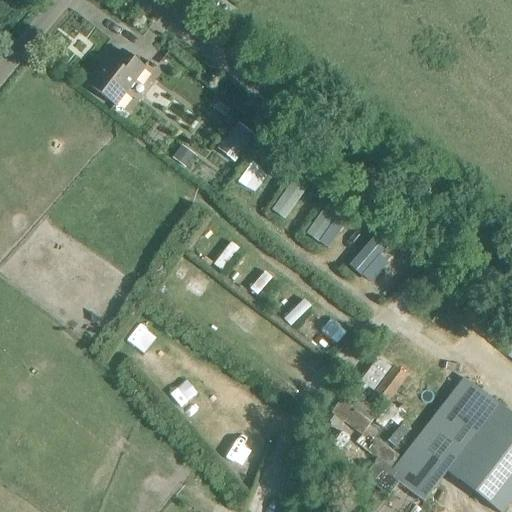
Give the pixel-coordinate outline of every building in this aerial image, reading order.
[(114,106),(143,68),(122,52),(113,64),(108,59),(87,86),(114,106)] [(218,150),(235,163),(255,137),(238,124),(218,150)] [(454,318),(511,361),(511,328),(470,297),(454,318)] [(359,380),(367,385),(381,367),(374,361),(359,380)] [(401,387),(406,392),(413,383),(392,368),(374,392),(389,403),(401,387)] [(363,438),(361,436),(355,443),(370,455),(356,472),(389,498),(399,485),(424,504),(448,473),(496,511),(503,511),(511,501),(511,418),(467,382),(405,461),(375,438),(378,434),(371,428),(363,438)] [(363,438),(371,428),(379,417),(374,413),(379,406),(362,393),(357,400),(348,393),(332,413),(361,436),(363,438)]
